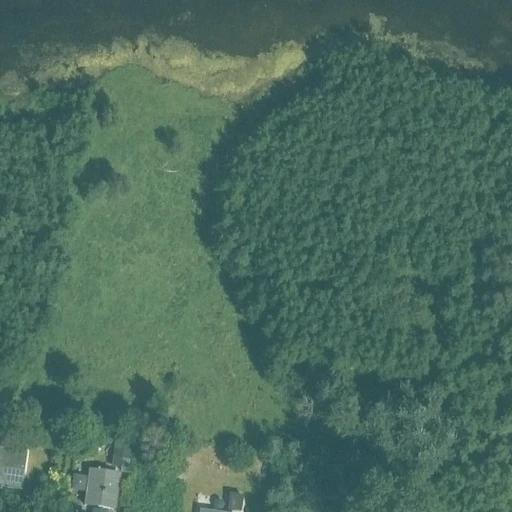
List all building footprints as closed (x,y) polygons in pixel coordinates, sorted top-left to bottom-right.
[(111,467),(128,469),(132,441),(115,439),(111,467)] [(0,452),(0,487),(19,491),(24,456),(0,452)] [(84,506),(89,507),(112,510),(117,477),(89,473),(87,484),(92,485),(91,491),(87,490),(84,506)] [(231,491),(232,509),(244,509),(243,491),(231,491)] [(213,492),(212,508),(230,509),(230,493),(213,492)]
